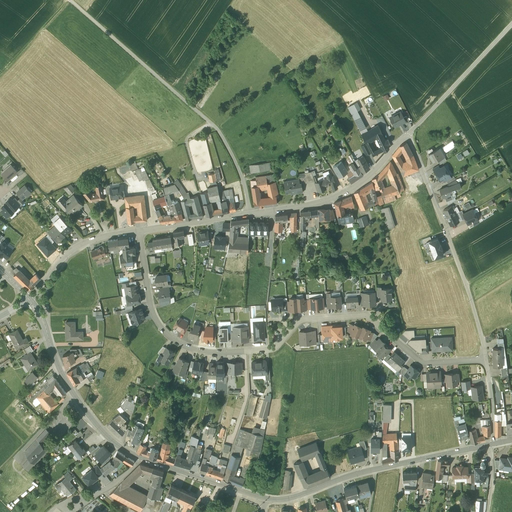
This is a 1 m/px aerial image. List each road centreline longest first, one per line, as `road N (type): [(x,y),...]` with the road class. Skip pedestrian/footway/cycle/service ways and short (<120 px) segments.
road 1 (residential): [(486,360),(423,363),(362,316),(300,321),(268,349),(190,348),(153,314),(139,232)]
road 2 (tertiary): [(492,444),(282,500),(140,458)]
road 3 (residential): [(139,232),(322,202),(364,180),(407,137)]
road 4 (track): [(69,0),(217,129),(243,178),(249,214)]
road 5 (residential): [(486,360),(466,285),(407,137)]
road 6 (tertiary): [(140,458),(102,432),(75,397),(28,299)]
road 7 (track): [(511,24),(407,137)]
road 8 (residential): [(28,299),(73,249),(139,232)]
